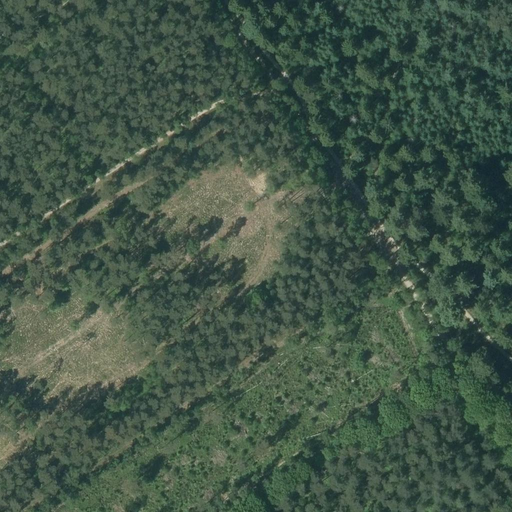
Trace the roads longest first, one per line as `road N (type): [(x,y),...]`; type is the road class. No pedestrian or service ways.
road 1 (track): [(469,375),(214,0)]
road 2 (track): [(22,511),(360,288)]
road 3 (track): [(273,79),(152,140),(0,241)]
road 4 (track): [(420,0),(363,215)]
